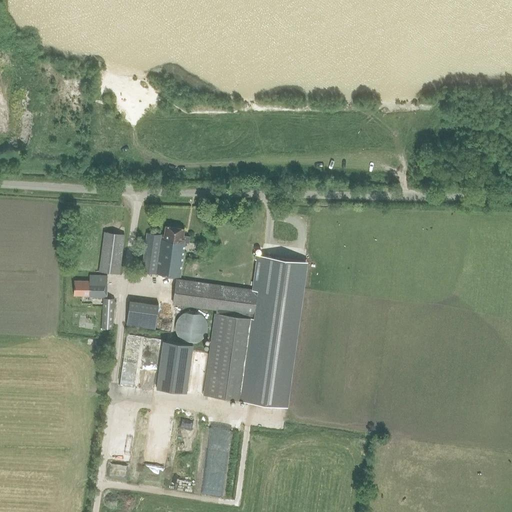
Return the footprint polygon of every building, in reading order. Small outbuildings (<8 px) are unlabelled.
[(164,234),(161,234),(146,232),(141,272),(180,277),(185,243),(184,243),(184,242),(189,243),(189,236),(183,235),(184,228),(165,226),(164,234)] [(119,274),(124,234),(103,231),(98,271),(119,274)] [(251,290),(176,279),(172,303),(216,309),(216,313),(214,313),(203,395),(285,406),(305,261),(254,254),(253,258),(255,258),(251,290)] [(103,297),(102,302),(102,316),(101,328),(112,328),(114,298),(106,298),(107,275),(89,275),(88,281),(74,280),(74,295),(88,295),(88,297),(103,297)] [(132,325),(161,328),(164,302),(135,299),(132,325)] [(207,312),(180,312),(180,339),(206,339),(207,312)] [(167,339),(162,387),(193,391),(198,342),(167,339)] [(138,384),(139,356),(125,355),(123,384),(138,384)]
